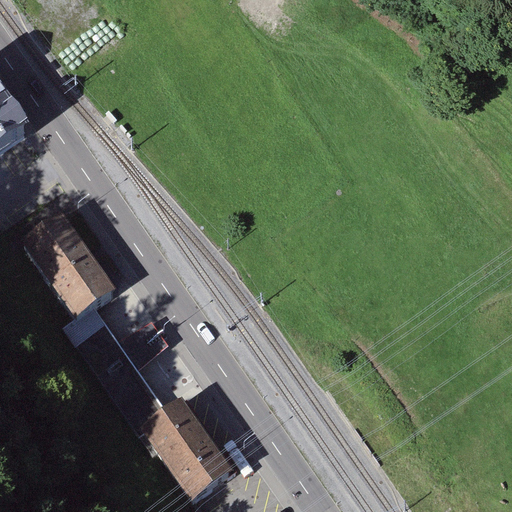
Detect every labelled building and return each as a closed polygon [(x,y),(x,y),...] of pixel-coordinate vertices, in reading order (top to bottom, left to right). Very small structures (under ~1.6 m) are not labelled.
[(0,94),(0,151),(27,132),(0,94)] [(63,218),(24,245),(74,323),(94,310),(117,296),(63,218)] [(94,310),(74,323),(64,331),(137,436),(141,433),(167,415),(139,375),(119,345),(94,310)] [(152,326),(119,345),(139,375),(169,350),(152,326)] [(167,415),(141,433),(191,508),(234,477),(182,405),(167,415)]
